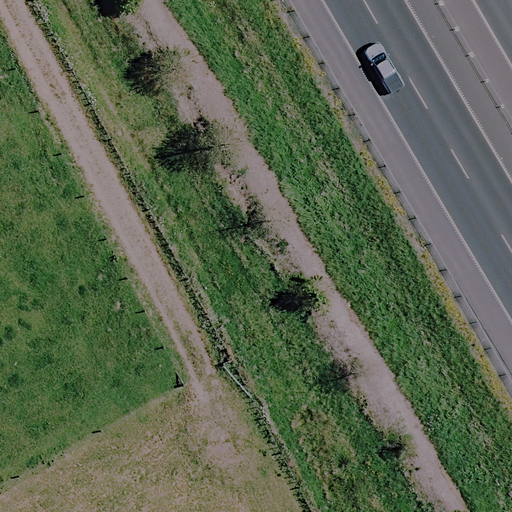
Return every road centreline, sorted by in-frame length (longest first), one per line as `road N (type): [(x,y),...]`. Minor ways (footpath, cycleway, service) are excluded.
road 1 (track): [(11,0),(232,421)]
road 2 (motorway): [(511,207),(396,0)]
